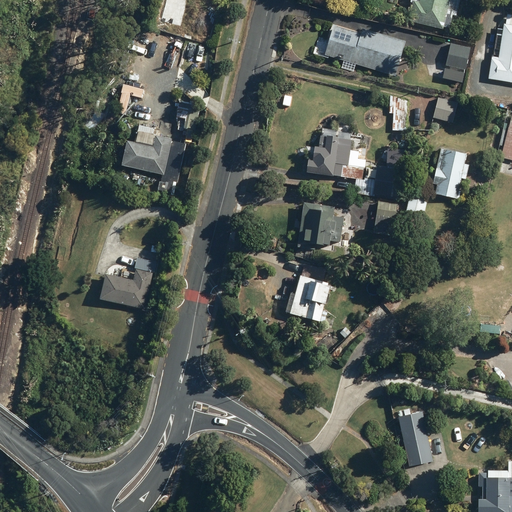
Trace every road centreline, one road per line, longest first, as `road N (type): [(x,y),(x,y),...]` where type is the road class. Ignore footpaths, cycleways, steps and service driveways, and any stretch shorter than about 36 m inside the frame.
road 1 (unclassified): [(266,0),(175,398)]
road 2 (unclassified): [(175,398),(259,432),(347,511)]
road 3 (secondary): [(51,468),(112,466),(171,422)]
road 4 (unclassified): [(171,422),(162,460),(134,497),(101,511)]
